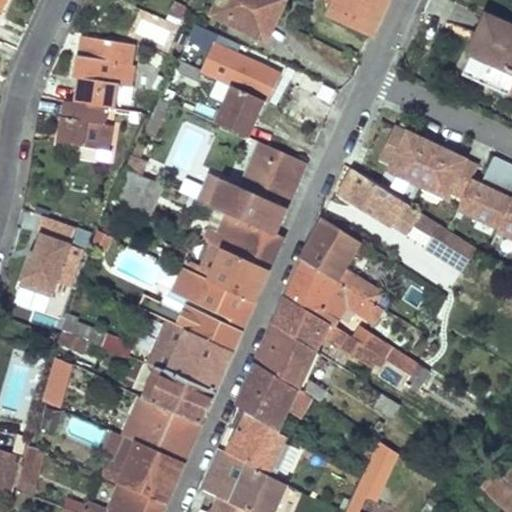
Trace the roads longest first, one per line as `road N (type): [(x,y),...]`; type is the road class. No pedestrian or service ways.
road 1 (residential): [(177,511),(368,75)]
road 2 (residential): [(0,204),(26,76),(60,0)]
road 3 (residential): [(368,75),(511,143)]
